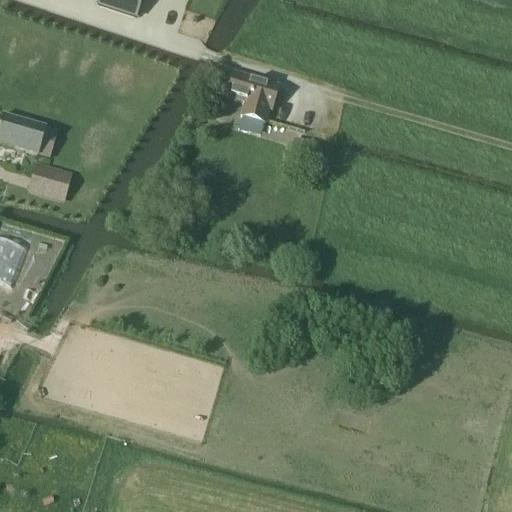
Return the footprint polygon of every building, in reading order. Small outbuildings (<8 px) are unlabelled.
[(99,0),(97,7),(135,20),(141,0),(99,0)] [(233,78),(227,97),(251,104),(246,120),(264,125),(269,109),(272,110),(278,91),(233,78)] [(57,134),(46,130),(1,117),(0,121),(0,146),(49,161),(57,134)] [(313,168),(318,147),(294,142),(289,163),(313,168)] [(71,177),(35,166),(26,195),(62,206),(71,177)] [(0,311),(14,273),(0,268),(0,311)]
